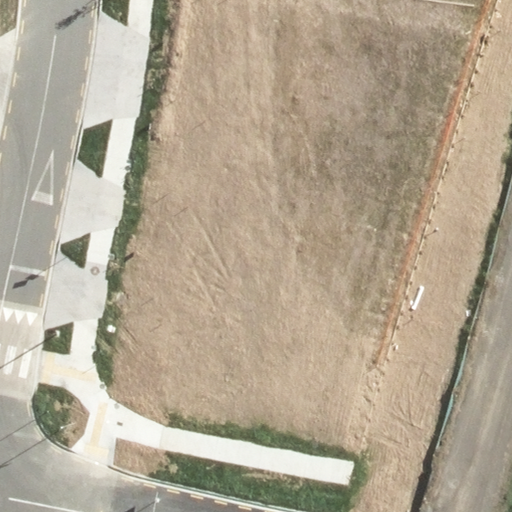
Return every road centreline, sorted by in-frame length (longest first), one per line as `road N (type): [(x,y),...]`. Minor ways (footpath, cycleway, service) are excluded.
road 1 (residential): [(0,312),(60,0)]
road 2 (track): [(451,511),(511,298)]
